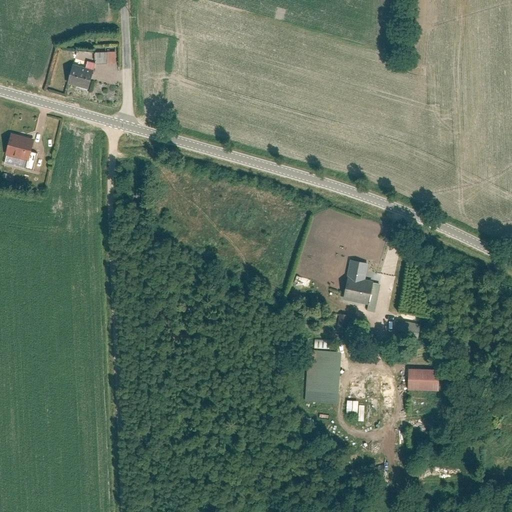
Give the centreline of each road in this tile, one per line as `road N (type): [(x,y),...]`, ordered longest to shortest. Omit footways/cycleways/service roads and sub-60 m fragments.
road 1 (residential): [(118,125),(371,195),(511,264)]
road 2 (track): [(118,125),(110,202),(124,511)]
road 3 (unknown): [(394,205),(397,365),(424,511)]
road 4 (residential): [(118,125),(127,96),(122,0)]
road 5 (residential): [(0,91),(118,125)]
